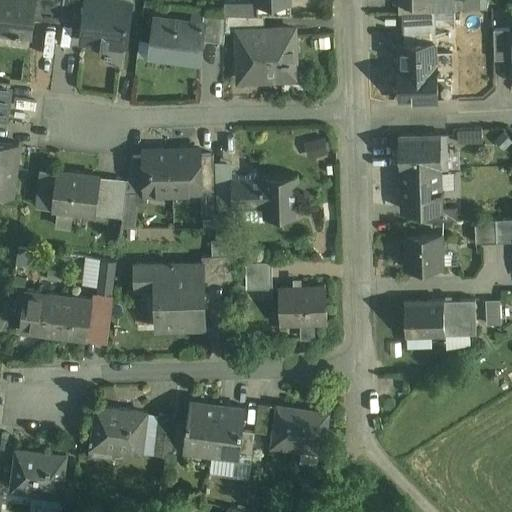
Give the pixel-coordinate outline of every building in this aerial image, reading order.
[(35,0),(0,0),(0,30),(17,33),(16,41),(19,41),(20,33),(31,35),(34,17),(35,0)] [(63,0),(35,0),(34,17),(61,20),(63,0)] [(132,3),(110,0),(86,0),(82,39),(103,41),(107,46),(122,48),(127,44),(132,3)] [(430,0),(414,0),(399,1),(399,13),(402,13),(431,12),(430,0)] [(454,0),(430,0),(431,12),(434,12),(437,12),(455,11),(454,0)] [(291,2),(257,3),(257,15),(265,15),(291,15),(291,2)] [(257,3),(226,3),(226,14),(257,15),(257,3)] [(226,14),(205,11),(203,23),(204,23),(202,39),(224,42),(225,32),(226,14)] [(431,12),(402,13),(403,39),(435,38),(434,12),(431,12)] [(257,15),(226,14),(225,32),(239,31),(239,30),(265,29),(265,15),(257,15)] [(203,23),(156,17),(152,41),(164,43),(162,57),(199,62),(202,39),(204,23),(203,23)] [(495,57),(511,56),(511,27),(494,28),(495,57)] [(265,29),(239,30),(239,31),(241,79),(284,77),(283,62),(295,62),(294,28),(265,29)] [(435,42),(400,43),(401,65),(435,64),(435,42)] [(401,65),(399,65),(400,99),(438,98),(437,64),(401,65)] [(12,92),(0,90),(0,120),(8,122),(12,92)] [(440,134),(401,135),(402,169),(440,168),(441,168),(440,134)] [(330,138),(310,140),(310,154),(330,153),(330,138)] [(0,139),(0,194),(13,196),(15,180),(18,151),(20,142),(0,139)] [(200,148),(172,149),(173,193),(174,193),(201,192),(201,190),(200,154),(200,148)] [(172,149),(144,150),(144,156),(145,192),(146,193),(173,193),(172,149)] [(214,154),(200,154),(201,190),(215,190),(214,154)] [(145,192),(144,156),(131,156),(122,225),(135,227),(139,192),(145,192)] [(232,163),(218,163),(218,183),(232,183),(232,179),(232,163)] [(440,168),(402,169),(403,209),(425,209),(441,209),(441,207),(441,193),(446,193),(446,189),(439,189),(438,169),(440,169),(440,168)] [(100,176),(58,171),(53,208),(96,214),(97,206),(100,179),(100,176)] [(298,175),(263,176),(263,178),(264,206),(265,216),(299,215),(298,175)] [(263,178),(232,179),(232,183),(233,199),(233,207),(264,206),(263,178)] [(112,181),(100,179),(97,206),(108,208),(112,181)] [(232,183),(218,183),(219,199),(233,199),(232,183)] [(264,206),(233,207),(233,222),(265,221),(265,216),(264,206)] [(441,207),(441,209),(425,209),(426,220),(458,219),(457,206),(441,207)] [(511,216),(496,218),(497,241),(511,239),(511,216)] [(496,218),(475,219),(476,242),(497,241),(496,218)] [(443,232),(404,234),(405,267),(443,265),(443,232)] [(233,254),(202,256),(203,263),(204,263),(204,280),(233,279),(233,254)] [(98,288),(113,290),(117,261),(102,259),(98,288)] [(273,261),(247,261),(247,288),(273,288),(273,261)] [(185,263),(135,265),(135,288),(160,287),(161,325),(155,325),(155,327),(206,325),(204,280),(204,263),(203,263),(203,272),(185,273),(185,263)] [(326,285),(280,286),(281,323),(327,322),(326,285)] [(52,293),(26,290),(21,332),(47,335),(52,293)] [(93,299),(52,293),(47,335),(88,340),(93,299)] [(476,297),(444,298),(445,333),(477,332),(476,297)] [(444,298),(406,299),(407,334),(445,333),(444,298)] [(501,298),(486,298),(487,323),(501,322),(501,298)] [(218,406),(204,404),(204,401),(190,400),(187,423),(184,446),(184,452),(185,452),(185,447),(211,450),(211,455),(212,455),(218,406)] [(271,404),(258,403),(255,431),(267,432),(271,404)] [(232,407),(218,406),(212,455),(213,450),(239,453),(237,463),(239,463),(243,429),(246,407),(232,405),(232,407)] [(305,412),(300,411),(301,408),(279,405),(273,445),(301,449),(302,449),(302,445),(320,448),(323,448),(328,412),(305,409),(305,412)] [(147,413),(97,406),(92,446),(142,452),(147,413)] [(176,416),(160,414),(155,454),(171,456),(173,445),(176,421),(176,416)] [(176,421),(173,445),(184,446),(187,423),(176,421)] [(255,431),(243,429),(240,453),(252,455),(255,431)] [(320,448),(302,445),(302,449),(301,449),(300,458),(302,461),(316,463),(319,461),(320,448)] [(66,456),(16,450),(12,486),(33,488),(33,492),(61,496),(64,478),(66,456)] [(75,479),(64,478),(61,496),(61,502),(72,503),(75,479)] [(61,496),(33,492),(30,511),(40,511),(59,511),(61,502),(61,496)]
